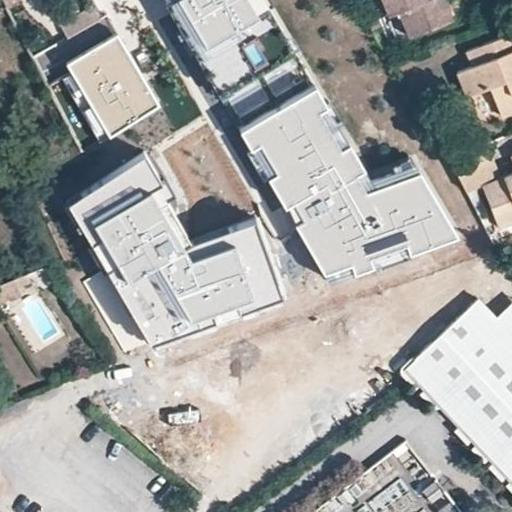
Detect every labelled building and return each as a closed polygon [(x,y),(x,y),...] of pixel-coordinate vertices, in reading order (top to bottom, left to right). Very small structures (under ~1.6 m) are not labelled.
[(180,0),(209,49),(270,13),(262,0),(180,0)] [(447,0),(383,0),(391,16),(401,12),(412,38),(455,19),(447,0)] [(58,25),(65,36),(98,17),(92,6),(58,25)] [(511,31),(468,49),(475,64),(459,70),(469,96),(492,87),(503,114),(511,110),(511,31)] [(160,102),(119,33),(69,63),(110,132),(160,102)] [(319,91),(241,132),(329,284),(459,240),(418,166),(371,182),(319,91)] [(70,109),(63,96),(55,100),(61,113),(70,109)] [(511,170),(500,176),(486,142),(450,157),(466,189),(482,182),(499,225),(511,220),(511,170)] [(173,194),(145,156),(69,205),(153,347),(284,301),(254,221),(190,247),(166,201),(173,194)] [(511,303),(497,317),(480,300),(406,369),(511,479),(511,303)] [(328,314),(316,320),(324,339),(337,333),(328,314)] [(306,324),(259,340),(267,361),(314,346),(306,324)] [(233,349),(243,376),(267,367),(257,340),(233,349)]
